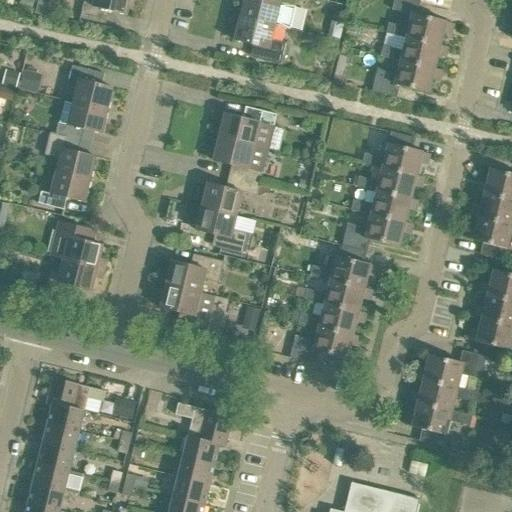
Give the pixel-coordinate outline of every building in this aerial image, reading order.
[(32,0),(19,0),(18,8),(32,11),(34,0),(32,0)] [(130,0),(84,0),(80,17),(106,23),(109,11),(127,16),(130,0)] [(295,0),(270,0),(269,0),(244,0),(240,17),(275,26),(280,3),(294,7),(295,0)] [(419,5),(397,0),(394,0),(392,10),(412,15),(408,28),(389,23),(386,33),(406,38),(406,39),(441,48),(441,46),(444,33),(449,34),(451,29),(453,30),(454,25),(447,23),(447,22),(417,15),(419,5)] [(43,14),(43,13),(45,4),(35,1),(33,11),(33,12),(43,14)] [(275,26),(240,17),(234,41),(259,47),(256,58),(280,64),(285,44),(271,42),(275,26)] [(441,48),(406,39),(403,51),(383,47),(381,57),(400,61),(400,62),(435,71),(435,69),(438,56),(444,58),(445,53),(447,53),(448,48),(441,46),(441,48)] [(435,71),(400,62),(397,75),(377,70),(372,92),(396,98),(399,86),(429,94),(433,80),(438,81),(439,76),(441,76),(442,71),(435,69),(435,71)] [(104,74),(82,68),(72,66),(67,87),(76,90),(73,103),(107,111),(113,88),(101,86),(104,74)] [(5,70),(2,85),(16,88),(19,73),(5,70)] [(332,82),(345,86),(347,76),(335,73),(332,82)] [(36,76),(26,74),(24,74),(20,90),(34,94),(38,77),(36,76)] [(3,87),(1,98),(11,101),(14,89),(3,87)] [(107,111),(73,103),(68,126),(58,124),(55,135),(81,142),(84,130),(102,134),(107,111)] [(224,114),(219,138),(268,150),(276,115),(252,109),(249,120),(224,114)] [(417,177),(417,176),(420,163),(425,165),(427,160),(429,160),(430,155),(423,153),(412,150),(415,138),(391,132),(384,158),(365,154),(362,164),(382,168),(417,177)] [(81,142),(55,135),(48,134),(43,157),(59,161),(57,172),(91,180),(96,157),(78,153),(81,142)] [(268,150),(219,138),(213,161),(237,167),(235,179),(259,185),(268,150)] [(382,168),(379,182),(359,177),(356,187),(376,192),(376,191),(411,200),(414,187),(420,188),(421,183),(423,183),(424,178),(417,176),(417,177),(382,168)] [(511,200),(511,174),(490,169),(486,183),(481,182),(480,187),(478,187),(477,192),(484,193),(511,200)] [(91,180),(57,172),(51,195),(42,193),(39,205),(65,211),(67,199),(85,203),(91,180)] [(207,184),(202,207),(237,216),(242,193),(256,196),(259,185),(235,179),(232,190),(207,184)] [(298,190),(306,192),(308,182),(300,180),(298,190)] [(376,191),(376,192),(373,205),(353,200),(351,210),(370,215),(405,223),(409,210),(414,211),(415,206),(417,207),(418,202),(411,200),(376,191)] [(511,200),(484,193),(481,207),(475,205),(474,210),(472,210),(471,215),(478,217),(511,224),(511,200)] [(237,216),(202,207),(196,231),(220,237),(218,248),(242,254),(247,234),(233,230),(237,216)] [(9,210),(0,208),(0,226),(5,228),(9,210)] [(405,223),(370,215),(367,228),(348,224),(342,246),(367,252),(369,240),(399,248),(403,233),(408,235),(410,229),(411,230),(413,225),(405,223)] [(511,224),(478,217),(475,230),(470,229),(468,234),(466,233),(465,238),(472,240),(472,241),(483,243),(480,255),(504,261),(511,235),(511,224)] [(63,260),(104,270),(106,260),(100,259),(103,245),(92,243),(95,231),(61,223),(53,257),(63,260)] [(367,252),(342,246),(339,258),(336,257),(332,271),(312,266),(310,276),(330,281),(365,289),(368,276),(373,277),(374,272),(376,273),(378,268),(370,266),(371,265),(364,263),(367,252)] [(172,261),(166,285),(201,294),(204,279),(217,282),(222,262),(199,256),(196,268),(172,261)] [(104,270),(63,260),(60,273),(51,271),(45,293),(71,299),(74,287),(92,291),(95,278),(102,280),(104,270)] [(269,263),(268,278),(281,278),(281,264),(269,263)] [(0,285),(7,287),(10,272),(0,269),(0,285)] [(511,300),(511,275),(493,271),(490,285),(484,284),(483,289),(481,288),(480,293),(487,295),(511,300)] [(330,281),(326,294),(307,290),(304,300),(324,304),(359,313),(359,312),(362,299),(368,301),(369,295),(371,296),(372,291),(365,289),(330,281)] [(201,294),(166,285),(160,308),(184,314),(182,326),(206,332),(215,297),(201,294)] [(280,294),(271,291),(269,298),(279,300),(280,294)] [(511,300),(487,295),(484,308),(479,307),(477,312),(475,312),(474,317),(481,318),(511,325),(511,300)] [(324,304),(321,318),(301,313),(299,323),(318,328),(353,336),(356,323),(362,324),(363,319),(365,319),(366,314),(359,312),(359,313),(324,304)] [(244,321),(256,324),(258,313),(247,310),(244,321)] [(511,325),(481,318),(478,332),(473,330),(472,335),(470,335),(468,340),(476,342),(510,351),(511,344),(511,325)] [(353,336),(318,328),(315,341),(295,336),(290,358),(314,364),(317,353),(347,360),(351,346),(356,347),(357,342),(359,343),(361,337),(353,336)] [(423,380),(457,388),(460,375),(480,380),(485,358),(461,352),(458,363),(428,356),(425,370),(420,369),(418,374),(417,374),(415,379),(422,381),(423,380)] [(48,400),(85,409),(87,398),(103,402),(106,392),(53,379),(48,400)] [(423,380),(422,381),(419,393),(414,392),(413,397),(411,397),(410,402),(417,404),(417,403),(452,412),(452,411),(455,398),(474,403),(477,393),(457,388),(423,380)] [(132,419),(136,404),(115,399),(112,415),(132,419)] [(85,409),(48,400),(47,403),(52,405),(48,422),(80,430),(85,409)] [(417,403),(417,404),(414,417),(409,415),(407,420),(406,420),(404,425),(412,427),(411,427),(422,430),(419,441),(443,447),(449,421),(476,427),(478,418),(452,411),(452,412),(417,403)] [(188,438),(225,447),(232,417),(178,404),(175,415),(192,419),(188,438)] [(80,430),(48,422),(43,443),(75,450),(80,430)] [(501,435),(511,437),(511,429),(511,428),(503,427),(501,435)] [(122,431),(120,442),(129,444),(132,433),(122,431)] [(134,445),(143,447),(146,437),(136,435),(134,445)] [(225,447),(188,438),(183,457),(215,465),(219,446),(225,448),(225,447)] [(129,444),(120,442),(117,452),(127,455),(129,444)] [(75,450),(43,443),(38,463),(70,471),(75,450)] [(143,447),(134,445),(131,456),(141,458),(143,447)] [(215,465),(183,457),(178,477),(210,485),(215,465)] [(70,471),(38,463),(33,484),(65,491),(70,471)] [(110,481),(120,484),(122,473),(113,471),(110,481)] [(124,485),(134,487),(136,477),(127,474),(124,485)] [(210,485),(178,477),(173,497),(205,505),(210,485)] [(120,484),(110,481),(107,492),(117,494),(120,484)] [(416,511),(420,500),(351,483),(343,511),(416,511)] [(33,484),(28,504),(59,511),(65,491),(33,484)] [(134,487),(124,485),(122,495),(131,497),(134,487)] [(173,497),(169,511),(203,511),(205,505),(173,497)]
